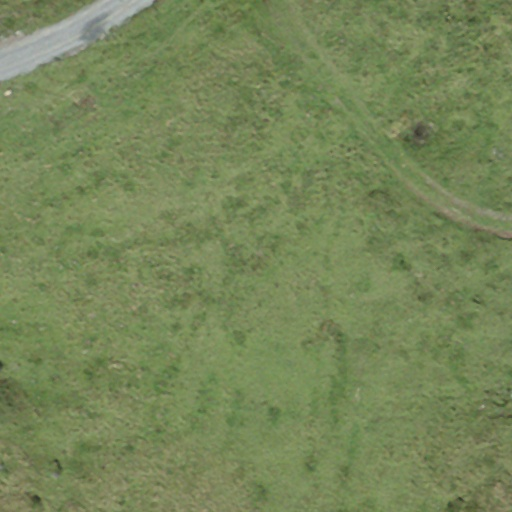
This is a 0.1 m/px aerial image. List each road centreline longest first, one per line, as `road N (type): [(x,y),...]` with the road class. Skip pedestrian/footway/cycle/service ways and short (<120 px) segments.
road 1 (track): [(259,0),(419,190),(495,229),(511,226)]
road 2 (track): [(120,0),(0,57)]
